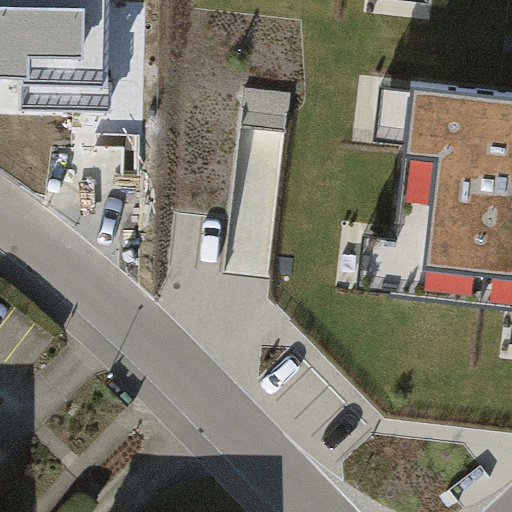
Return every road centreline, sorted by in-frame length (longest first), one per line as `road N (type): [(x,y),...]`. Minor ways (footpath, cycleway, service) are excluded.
road 1 (residential): [(0,224),(147,338),(327,511)]
road 2 (unknown): [(214,403),(118,474),(85,511)]
